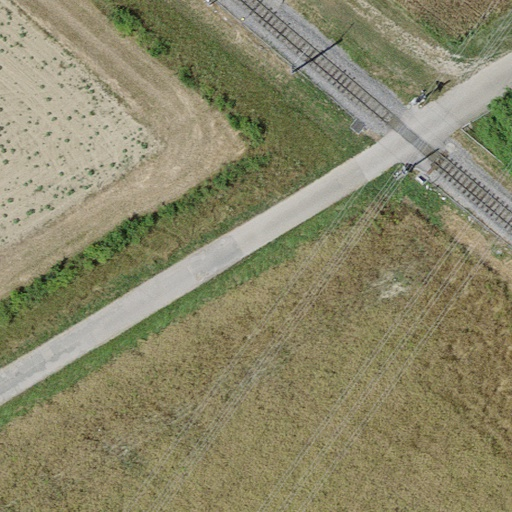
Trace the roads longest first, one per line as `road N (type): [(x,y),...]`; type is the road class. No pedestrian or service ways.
road 1 (track): [(0,387),(511,74)]
road 2 (track): [(494,86),(387,33),(348,0)]
